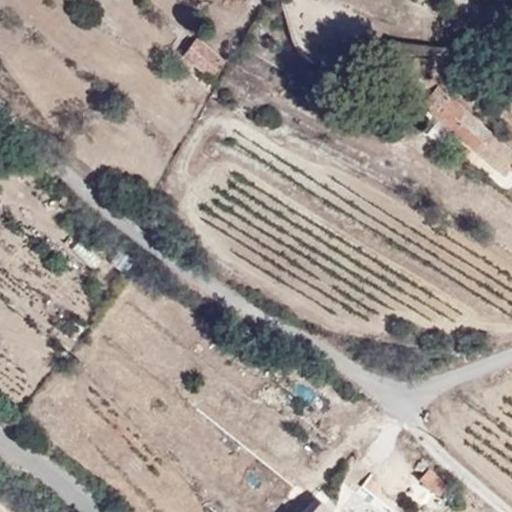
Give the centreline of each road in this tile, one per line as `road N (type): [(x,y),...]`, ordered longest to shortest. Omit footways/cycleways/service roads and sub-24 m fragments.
road 1 (unclassified): [(0,107),(117,217),(241,306),(399,398)]
road 2 (unclassified): [(399,398),(453,464),(507,511)]
road 3 (tertiary): [(0,441),(100,511)]
road 4 (unclassified): [(399,398),(511,350)]
